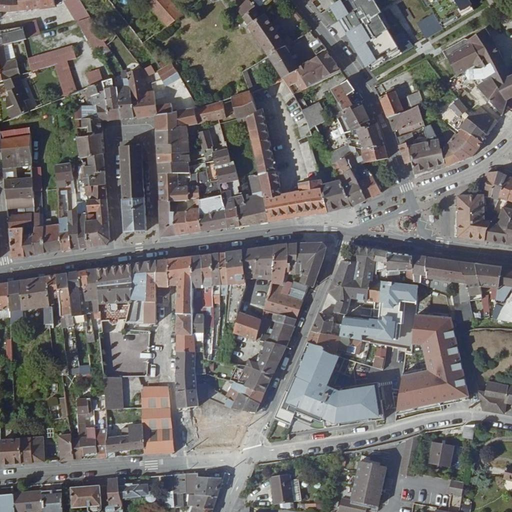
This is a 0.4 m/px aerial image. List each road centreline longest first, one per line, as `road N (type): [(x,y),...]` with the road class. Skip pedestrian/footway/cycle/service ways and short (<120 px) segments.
road 1 (residential): [(155,248),(146,129),(106,131),(116,253)]
road 2 (residential): [(0,476),(250,457)]
road 3 (tertiary): [(250,457),(344,234)]
road 4 (secondary): [(410,194),(371,95),(297,0)]
road 5 (secondary): [(155,248),(303,231),(344,234)]
road 6 (residential): [(250,457),(403,427)]
road 7 (unknown): [(182,462),(171,309)]
